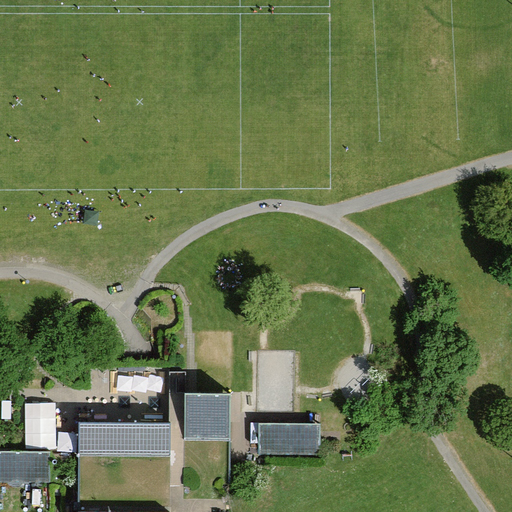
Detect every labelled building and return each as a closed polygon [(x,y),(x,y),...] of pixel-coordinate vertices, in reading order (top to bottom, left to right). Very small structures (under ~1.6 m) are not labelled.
[(236,441),(237,394),(193,397),(190,440),(236,441)] [(60,400),(28,400),(28,444),(60,444),(60,400)] [(172,511),(173,425),(82,425),(81,511),(172,511)] [(264,454),(326,455),(326,425),(264,425),(264,454)] [(0,451),(0,484),(57,484),(58,452),(0,451)]
